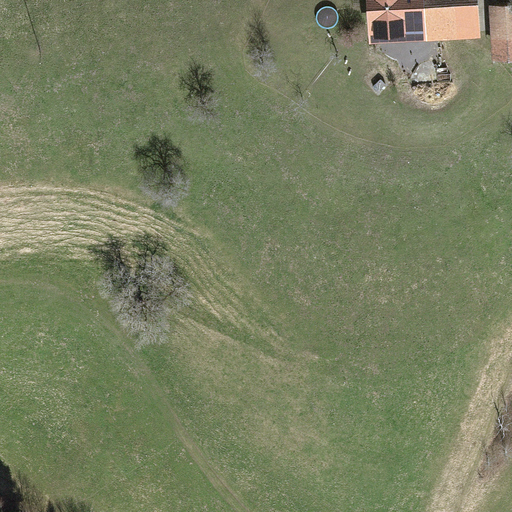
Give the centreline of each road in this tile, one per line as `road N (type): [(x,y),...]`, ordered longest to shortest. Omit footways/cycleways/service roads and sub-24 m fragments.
road 1 (track): [(0,293),(63,299),(103,327),(155,381),(210,474),(248,511)]
road 2 (track): [(451,511),(511,356)]
